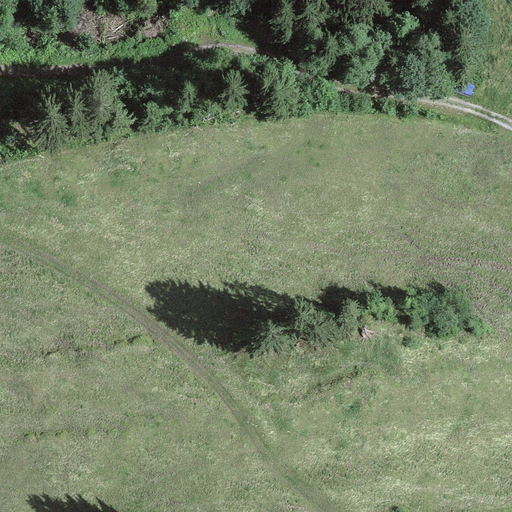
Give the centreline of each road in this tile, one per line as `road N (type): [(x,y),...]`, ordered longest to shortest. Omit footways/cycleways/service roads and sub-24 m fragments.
road 1 (track): [(511,130),(479,112),(386,98),(236,47),(196,48),(140,68),(0,68)]
road 2 (track): [(0,238),(48,257),(148,324),(240,409),(283,473),(329,511)]
